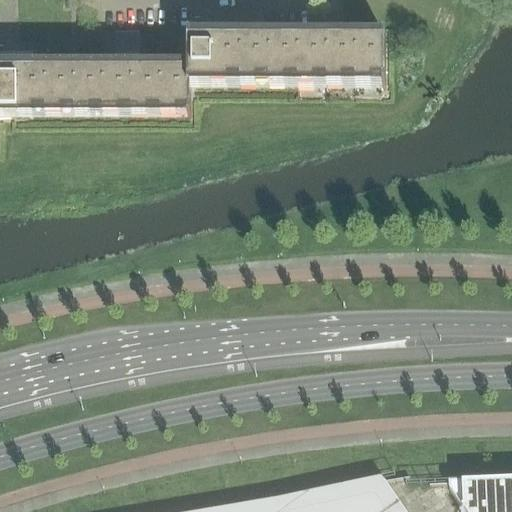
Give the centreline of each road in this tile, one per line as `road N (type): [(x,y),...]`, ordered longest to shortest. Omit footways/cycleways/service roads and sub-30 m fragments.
road 1 (primary): [(0,459),(263,395),(511,377)]
road 2 (primary): [(511,326),(214,338),(0,383)]
